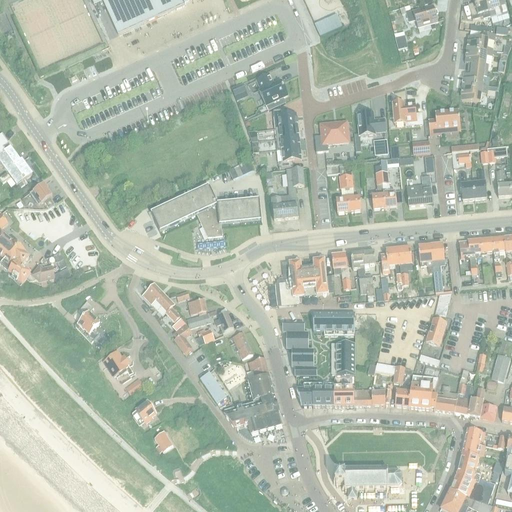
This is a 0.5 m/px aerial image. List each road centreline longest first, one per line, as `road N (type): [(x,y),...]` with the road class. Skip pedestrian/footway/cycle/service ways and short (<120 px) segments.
road 1 (secondary): [(230,266),(179,273),(126,248),(0,79)]
road 2 (residential): [(308,114),(442,66),(455,0)]
road 3 (residential): [(292,422),(354,414),(462,422)]
road 4 (residential): [(292,422),(263,319),(230,266)]
road 5 (secondary): [(319,241),(448,225)]
road 6 (residential): [(319,241),(308,114)]
